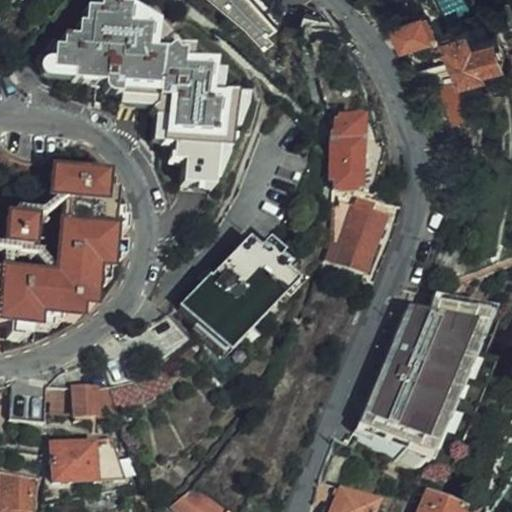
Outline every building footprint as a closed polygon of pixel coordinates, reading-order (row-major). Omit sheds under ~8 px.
[(52,48),(50,71),(72,73),(71,82),(102,84),(102,88),(102,91),(104,93),(106,95),(109,96),(156,101),(155,108),(149,113),(154,119),(164,120),(161,145),(173,147),(171,163),(184,165),(181,187),(214,191),(218,151),(229,152),(235,97),(209,95),(212,66),(190,64),(192,50),(175,48),(158,28),(126,8),(112,7),(112,0),(98,0),(97,11),(84,10),(82,24),(77,24),(75,38),(61,37),(60,49),(52,48)] [(226,0),(244,14),(264,36),(274,28),(269,22),(285,8),(278,0),(226,0)] [(393,29),(401,49),(429,39),(421,19),(393,29)] [(461,77),(462,80),(488,71),(485,66),(506,57),(496,35),(475,42),(470,29),(446,37),(461,77)] [(0,78),(5,74),(18,58),(0,35),(0,78)] [(470,117),(456,79),(437,87),(451,124),(470,117)] [(331,120),(334,129),(334,143),(337,145),(335,191),(356,189),(358,120),(331,120)] [(106,181),(54,175),(51,203),(64,204),(55,284),(0,278),(0,330),(0,331),(9,331),(22,333),(36,334),(37,322),(52,324),(78,327),(79,314),(93,315),(96,288),(97,273),(111,275),(112,263),(114,249),(115,237),(117,222),(118,210),(104,209),(105,195),(106,181)] [(119,196),(105,195),(104,209),(118,210),(119,196)] [(332,245),(326,262),(363,277),(383,218),(339,201),(339,206),(334,206),(332,245)] [(115,237),(129,238),(130,223),(117,222),(115,237)] [(4,250),(31,253),(33,226),(7,224),(4,250)] [(267,238),(258,247),(248,237),(211,277),(208,275),(179,308),(225,350),(266,305),(269,308),(294,281),(283,272),(288,266),(277,256),(282,251),(267,238)] [(126,250),(114,249),(112,263),(124,264),(126,250)] [(96,288),(109,289),(111,275),(97,273),(96,288)] [(391,342),(397,345),(387,369),(381,367),(353,434),(446,483),(498,359),(487,354),(502,319),(432,298),(426,314),(405,308),(391,342)] [(51,336),(52,324),(37,322),(36,334),(51,336)] [(21,347),(22,333),(9,331),(7,345),(21,347)] [(138,391),(113,398),(117,409),(141,403),(171,387),(161,373),(138,391)] [(48,391),(15,387),(12,387),(11,413),(10,426),(45,428),(48,391)] [(73,413),(73,389),(53,389),(51,412),(73,413)] [(73,413),(73,417),(96,417),(96,389),(73,389),(73,413)] [(111,417),(112,390),(96,389),(96,417),(111,417)] [(53,486),(126,484),(113,440),(87,440),(88,446),(52,448),(53,486)] [(219,511),(193,490),(178,505),(187,511),(219,511)] [(378,511),(380,507),(348,491),(337,511),(378,511)] [(30,511),(31,494),(6,493),(5,507),(0,506),(0,511),(30,511)] [(460,511),(461,511),(427,493),(419,511),(460,511)]
